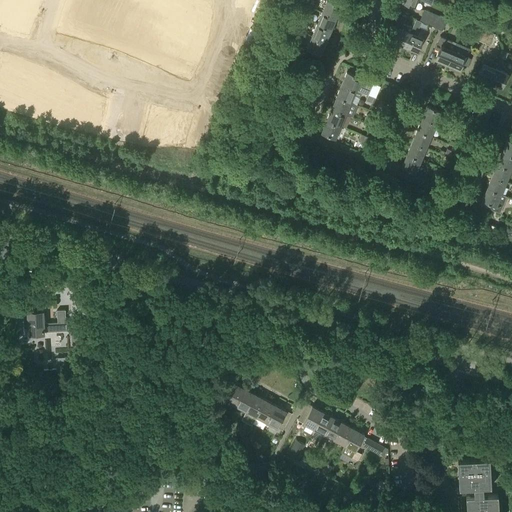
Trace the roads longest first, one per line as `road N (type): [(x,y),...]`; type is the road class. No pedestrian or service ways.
road 1 (unknown): [(0,131),(511,278)]
road 2 (secondary): [(462,365),(0,229)]
road 3 (unclassified): [(455,388),(438,442),(415,444),(309,388),(302,368),(310,356),(334,352),(435,382)]
road 4 (residential): [(511,113),(367,51),(377,0)]
